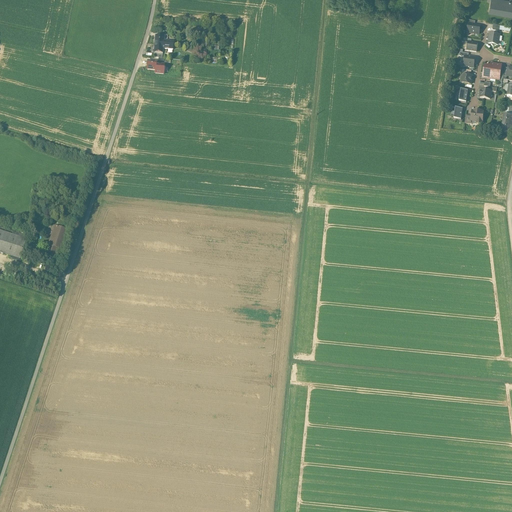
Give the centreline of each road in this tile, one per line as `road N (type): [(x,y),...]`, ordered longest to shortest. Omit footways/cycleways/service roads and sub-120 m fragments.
road 1 (track): [(327,0),(276,511)]
road 2 (residential): [(0,481),(155,0)]
road 3 (track): [(511,381),(291,359)]
